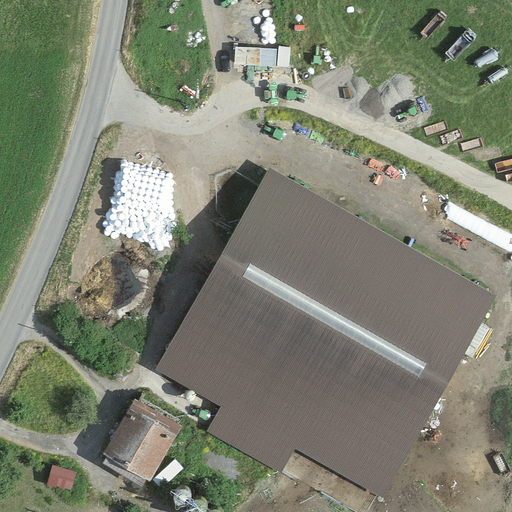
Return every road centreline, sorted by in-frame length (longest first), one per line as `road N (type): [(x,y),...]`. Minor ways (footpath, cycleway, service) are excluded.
road 1 (tertiary): [(0,353),(80,153),(116,0)]
road 2 (unknown): [(89,123),(219,172),(265,141)]
